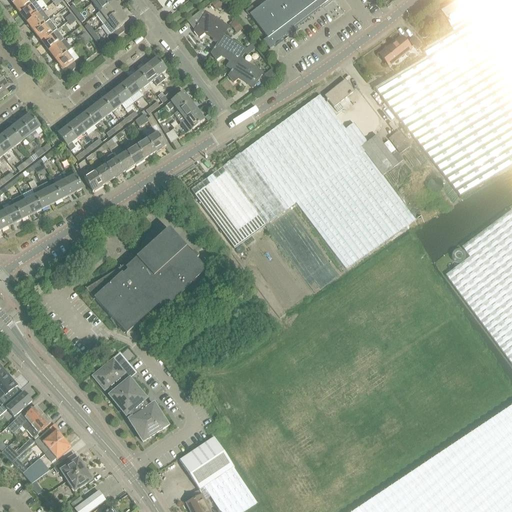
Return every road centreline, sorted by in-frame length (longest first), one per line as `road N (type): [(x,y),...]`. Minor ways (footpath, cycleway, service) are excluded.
road 1 (tertiary): [(0,274),(231,127)]
road 2 (unclassified): [(128,473),(196,423),(137,345)]
road 3 (tertiary): [(231,127),(376,31)]
road 4 (residential): [(159,33),(51,114),(29,86)]
road 5 (secondary): [(128,473),(34,366)]
